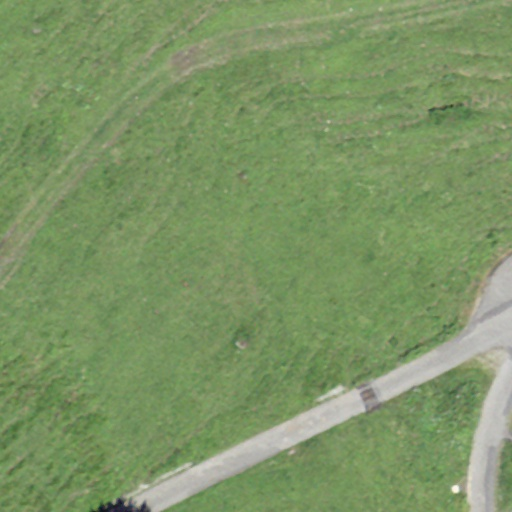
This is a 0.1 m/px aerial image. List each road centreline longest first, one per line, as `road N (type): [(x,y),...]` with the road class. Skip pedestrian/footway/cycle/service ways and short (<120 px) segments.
road 1 (track): [(478,0),(347,30),(145,103),(0,266)]
road 2 (track): [(127,511),(358,388),(511,333)]
road 3 (track): [(511,392),(490,427),(493,511)]
